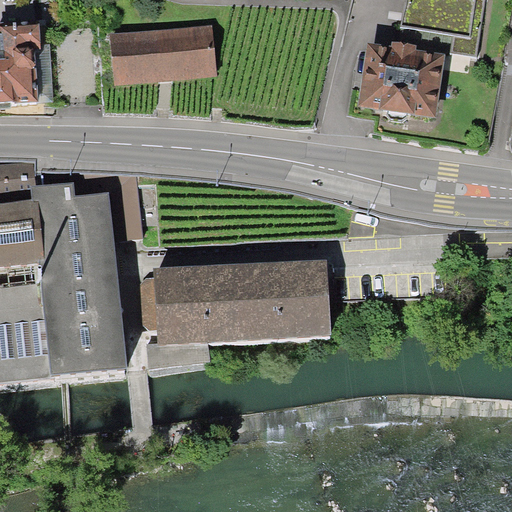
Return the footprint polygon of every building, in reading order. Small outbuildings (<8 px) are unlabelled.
[(409,0),(403,28),(457,36),(454,51),(475,55),(486,0),(485,0),(409,0)] [(0,103),(4,103),(37,101),(34,52),(40,51),(38,21),(0,22),(0,103)] [(114,86),(215,77),(211,28),(110,36),(114,86)] [(436,120),(445,59),(416,55),(417,51),(394,47),(393,51),(369,48),(360,109),(436,120)] [(0,202),(32,198),(32,190),(37,190),(35,163),(0,165),(0,202)] [(0,386),(122,375),(106,200),(71,203),(71,187),(37,190),(32,190),(32,198),(33,205),(0,208),(0,386)] [(325,343),(322,267),(153,275),(157,351),(325,343)]
